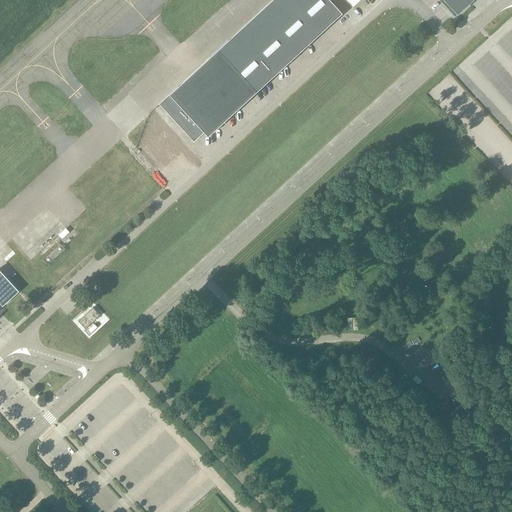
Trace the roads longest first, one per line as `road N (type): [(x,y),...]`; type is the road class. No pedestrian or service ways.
road 1 (unclassified): [(23,337),(389,0)]
road 2 (unclassified): [(122,352),(452,47)]
road 3 (track): [(202,279),(264,334),(293,341),(404,337),(425,354),(444,401)]
road 4 (unclassified): [(122,352),(268,511)]
